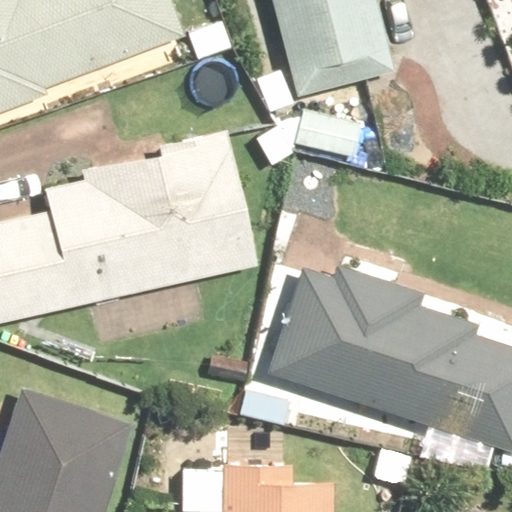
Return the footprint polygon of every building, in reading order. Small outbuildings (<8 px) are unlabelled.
[(0,0),(0,107),(181,27),(168,0),(0,0)] [(382,0),(260,0),(282,87),(397,59),(382,0)] [(357,121),(300,111),(294,149),(350,158),(357,121)] [(0,217),(0,319),(261,260),(229,124),(39,167),(48,206),(0,217)] [(511,336),(294,263),(257,371),(506,455),(511,436),(511,336)] [(0,511),(100,511),(133,417),(21,380),(0,440),(0,511)] [(326,511),(328,457),(211,455),(210,493),(188,492),(187,511),(326,511)]
